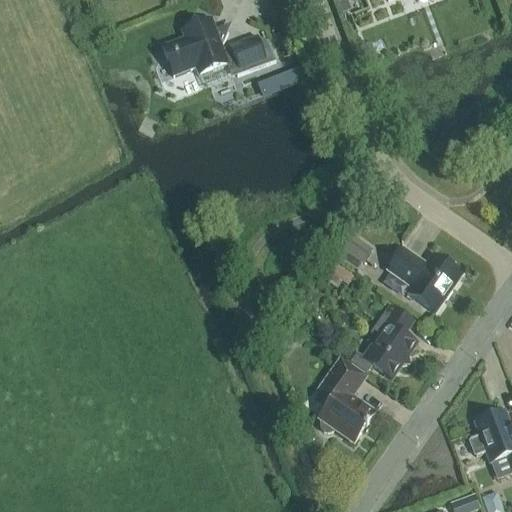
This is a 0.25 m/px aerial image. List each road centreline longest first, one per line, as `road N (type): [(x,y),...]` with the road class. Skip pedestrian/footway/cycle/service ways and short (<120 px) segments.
road 1 (residential): [(511,273),(377,160),(312,0)]
road 2 (residential): [(355,511),(511,286)]
